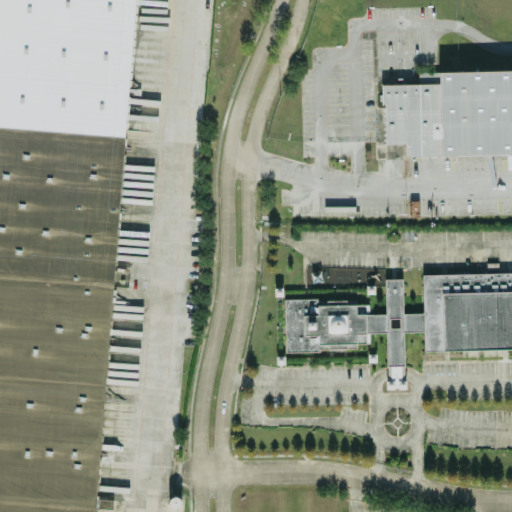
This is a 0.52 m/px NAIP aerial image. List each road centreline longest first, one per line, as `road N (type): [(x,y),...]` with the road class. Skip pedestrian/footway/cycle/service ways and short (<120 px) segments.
road 1 (tertiary): [(276,0),(223,154),(224,256),(198,400),(196,511)]
road 2 (tertiary): [(221,511),(222,413),(246,283),(252,133),(301,0)]
road 3 (residential): [(511,497),(466,496),(351,472),(196,469)]
